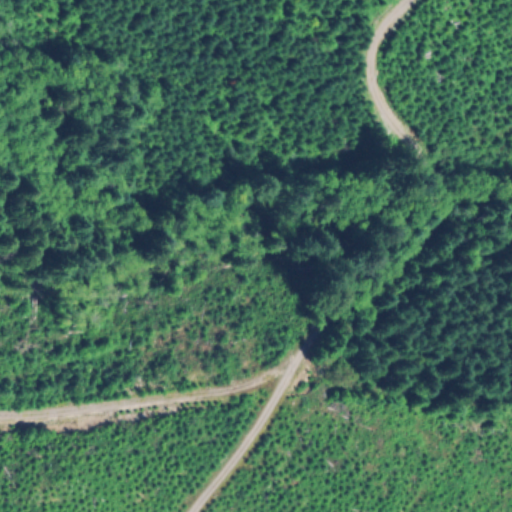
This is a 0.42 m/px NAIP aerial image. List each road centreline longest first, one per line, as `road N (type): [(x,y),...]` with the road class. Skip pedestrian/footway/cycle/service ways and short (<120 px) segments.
road 1 (track): [(196,511),(290,363),(434,236),(446,211),(440,178),(379,107),(368,57),(375,34),(405,0)]
road 2 (track): [(290,363),(226,392),(0,415)]
